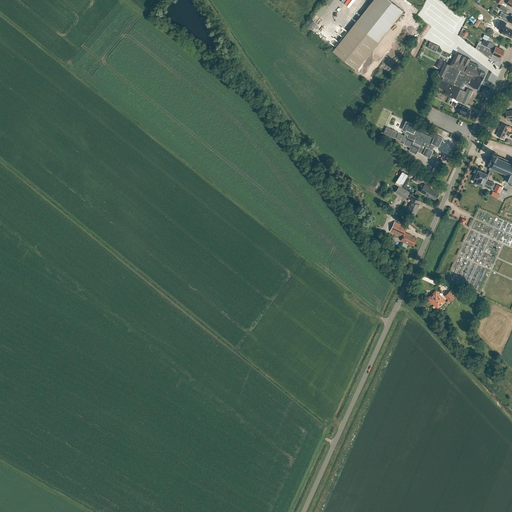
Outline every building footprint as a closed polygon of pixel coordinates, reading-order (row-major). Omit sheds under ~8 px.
[(325,0),(316,13),(321,17),(333,0),(325,0)] [(373,0),(333,51),(356,70),(404,10),(390,0),(373,0)] [(355,11),(362,1),(360,0),(349,0),(344,7),(356,15),(357,13),(355,11)] [(511,23),(511,14),(511,15),(511,16),(504,13),(502,18),(509,21),(508,22),(511,23)] [(310,19),(305,26),(309,30),(315,23),(310,19)] [(511,35),(511,30),(499,24),(498,24),(497,28),(502,30),(501,33),(504,34),(504,35),(506,36),(511,38),(511,35)] [(504,51),(496,47),(493,46),(494,44),(489,41),(487,46),(492,49),(492,50),(503,55),(504,51)] [(484,46),(481,53),(490,60),(493,54),(501,58),(503,55),(492,50),(484,46)] [(478,65),(469,61),(470,59),(456,52),(450,65),(445,62),(439,75),(444,77),(439,87),(446,90),(445,93),(455,98),(462,85),(463,85),(463,84),(463,83),(463,81),(469,84),(478,88),(485,73),(477,68),(478,65)] [(455,99),(467,104),(473,91),(468,89),(466,92),(460,89),(455,99)] [(452,101),(450,105),(460,109),(459,114),(468,118),(470,112),(471,110),(462,106),(452,101)] [(422,154),(429,157),(433,150),(432,150),(435,145),(438,147),(442,138),(435,134),(434,138),(416,130),(417,126),(407,121),(404,129),(406,130),(404,133),(408,135),(403,144),(410,147),(409,150),(416,154),(417,151),(423,153),(422,154)] [(502,123),(499,129),(509,134),(510,132),(507,131),(509,126),(502,123)] [(386,127),(383,133),(394,138),(397,132),(386,127)] [(496,135),(503,138),(505,134),(509,136),(509,134),(499,129),(496,135)] [(449,138),(459,142),(461,137),(451,133),(449,138)] [(488,165),(486,168),(490,170),(493,171),(493,170),(504,175),(503,177),(504,178),(503,178),(506,179),(504,182),(510,184),(510,185),(511,185),(511,158),(510,163),(496,156),(498,154),(492,151),(490,157),(491,157),(488,164),(488,165)] [(431,174),(436,176),(442,163),(437,161),(431,174)] [(475,177),(474,181),(476,182),(476,183),(483,186),(483,185),(487,187),(491,189),(494,183),(490,181),(490,182),(487,181),(491,172),(492,173),(493,171),(490,170),(488,174),(478,170),(475,177)] [(396,183),(401,186),(409,175),(404,171),(396,183)] [(417,173),(413,179),(419,183),(423,176),(417,173)] [(427,195),(435,200),(439,193),(430,188),(431,188),(425,184),(420,192),(426,196),(427,195)] [(494,190),(499,193),(502,187),(497,184),(494,190)] [(395,192),(406,199),(410,192),(400,186),(395,192)] [(407,211),(415,215),(419,205),(417,204),(418,201),(412,198),(410,203),(407,211)] [(390,231),(403,237),(401,241),(408,244),(408,243),(413,246),(417,238),(412,236),(412,235),(405,232),(407,227),(395,222),(390,231)] [(432,294),(432,295),(429,298),(431,301),(432,302),(433,304),(434,304),(437,308),(444,301),(441,298),(441,297),(439,295),(436,291),(433,294),(432,294)] [(445,303),(446,304),(454,297),(448,291),(443,295),(448,301),(445,303)]
